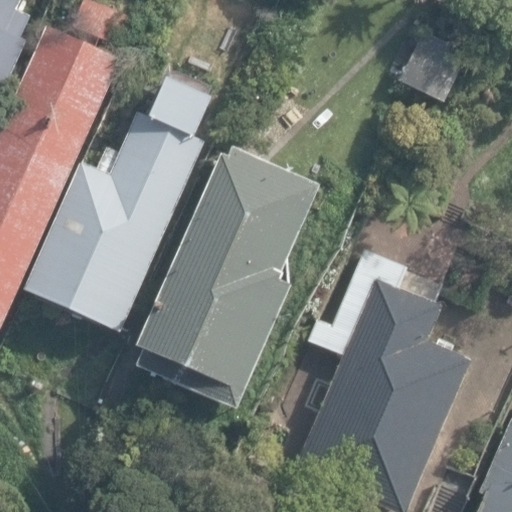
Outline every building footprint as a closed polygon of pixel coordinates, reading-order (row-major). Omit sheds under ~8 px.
[(0,0),(0,129),(52,15),(16,0),(0,0)] [(135,65),(54,32),(0,157),(0,327),(13,334),(135,65)] [(117,177),(95,168),(37,296),(134,340),(217,151),(148,117),(117,177)] [(331,199),(231,158),(144,363),(250,415),(331,199)] [(445,304),(380,282),(299,460),(406,511),(411,511),(474,354),(434,336),(445,304)] [(511,511),(511,411),(471,511),(511,511)]
